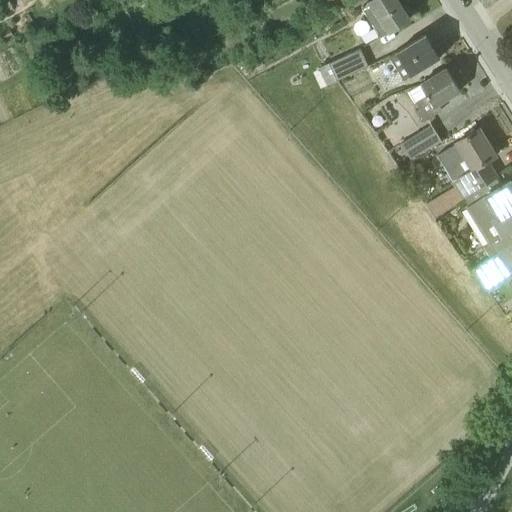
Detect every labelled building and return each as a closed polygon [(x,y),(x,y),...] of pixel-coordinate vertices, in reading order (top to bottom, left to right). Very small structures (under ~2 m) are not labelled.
[(380,37),(392,29),(409,18),(397,0),(371,0),(369,2),(361,8),(380,37)] [(424,35),(397,51),(388,56),(404,80),(411,75),(439,59),(424,35)] [(319,67),(327,85),(367,66),(359,49),(319,67)] [(434,107),(443,101),(460,91),(446,68),(420,84),(427,96),(415,103),(419,108),(415,111),(422,122),(438,112),(434,107)] [(401,143),(411,159),(440,141),(430,125),(401,143)] [(479,128),(462,139),(456,142),(456,143),(437,155),(444,166),(450,162),(459,176),(452,180),(468,206),(500,186),(496,178),(497,178),(486,161),(495,156),(479,128)] [(511,242),(511,237),(509,232),(511,230),(511,183),(510,180),(500,186),(468,206),(465,207),(488,246),(483,249),(488,257),(511,242)] [(511,242),(488,257),(490,259),(474,269),(487,291),(511,275),(511,242)]
